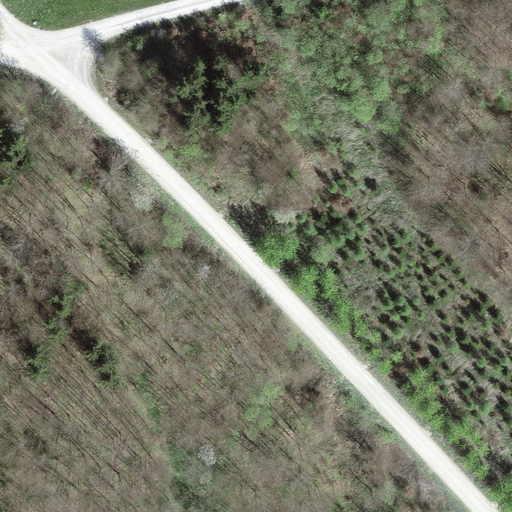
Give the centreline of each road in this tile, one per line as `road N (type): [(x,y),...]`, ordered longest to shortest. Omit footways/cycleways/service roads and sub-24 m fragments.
road 1 (track): [(488,511),(125,129),(19,48)]
road 2 (track): [(19,48),(216,0)]
